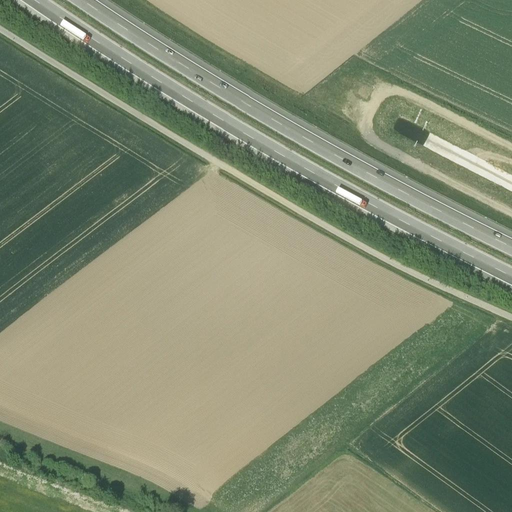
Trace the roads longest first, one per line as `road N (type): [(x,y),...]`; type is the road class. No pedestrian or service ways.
road 1 (unclassified): [(0,28),(298,211),(511,316)]
road 2 (motorway): [(32,0),(275,153),(511,278)]
road 3 (motorway): [(511,248),(304,139),(76,0)]
